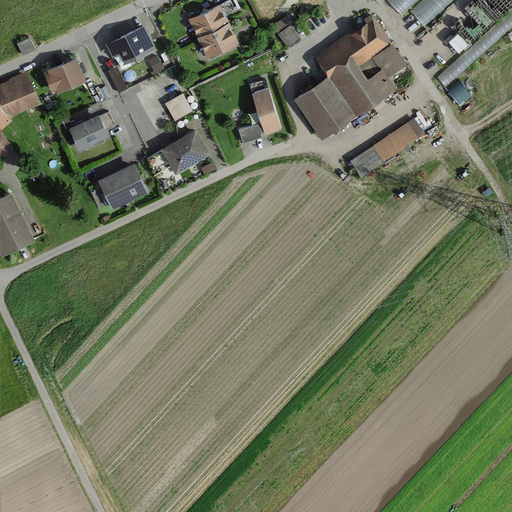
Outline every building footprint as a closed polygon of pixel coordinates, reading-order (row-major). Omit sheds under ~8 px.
[(424,23),(451,0),(391,0),(403,14),(410,7),(424,23)] [(220,4),(189,19),(198,37),(229,22),(220,4)] [(287,45),(302,36),(289,13),(273,22),(287,45)] [(329,76),(296,98),(323,138),(398,88),(383,66),(369,75),(361,64),(391,44),(374,18),(316,57),(329,76)] [(229,22),(198,37),(208,55),(238,41),(229,22)] [(143,25),(106,43),(113,56),(122,52),(126,62),(154,48),(143,25)] [(449,38),(460,49),(469,41),(458,29),(449,38)] [(35,49),(30,37),(18,43),(23,54),(35,49)] [(439,76),(447,85),(489,46),(481,37),(439,76)] [(76,57),(44,72),(54,93),(86,79),(76,57)] [(161,60),(153,63),(156,72),(164,69),(161,60)] [(0,86),(0,122),(9,114),(39,101),(27,74),(0,86)] [(461,103),(473,94),(461,79),(449,88),(461,103)] [(239,130),(243,143),(283,131),(269,87),(252,92),(261,123),(239,130)] [(192,111),(183,94),(166,104),(175,120),(192,111)] [(97,115),(69,128),(79,148),(106,135),(97,115)] [(415,117),(352,160),(362,175),(425,132),(415,117)] [(195,129),(162,147),(176,173),(210,155),(195,129)] [(11,145),(0,130),(0,150),(2,153),(11,145)] [(206,171),(217,167),(214,160),(203,164),(206,171)] [(134,161),(97,179),(112,210),(149,193),(134,161)] [(11,192),(0,197),(0,226),(23,215),(11,192)] [(23,215),(0,226),(0,252),(1,255),(35,239),(23,215)]
